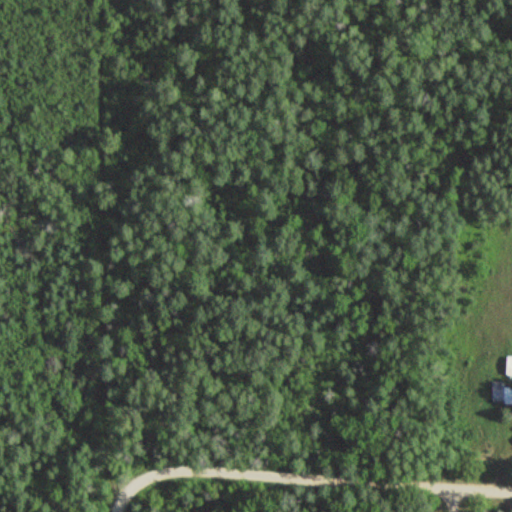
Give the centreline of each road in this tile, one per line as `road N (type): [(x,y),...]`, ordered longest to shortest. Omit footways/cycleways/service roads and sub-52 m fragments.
road 1 (track): [(126,489),(105,460),(102,429),(102,0)]
road 2 (residential): [(118,511),(126,489),(162,473),(511,493)]
